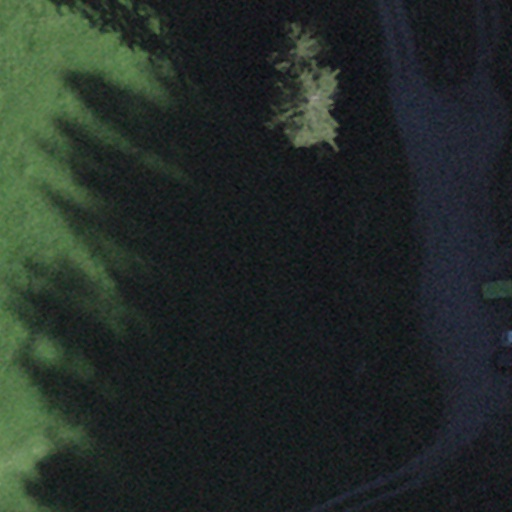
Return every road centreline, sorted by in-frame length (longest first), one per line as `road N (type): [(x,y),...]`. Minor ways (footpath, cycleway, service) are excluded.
road 1 (track): [(457,71),(445,257),(480,382),(457,447),(334,511)]
road 2 (track): [(501,0),(499,44),(476,71),(440,71),(404,43),(390,0)]
